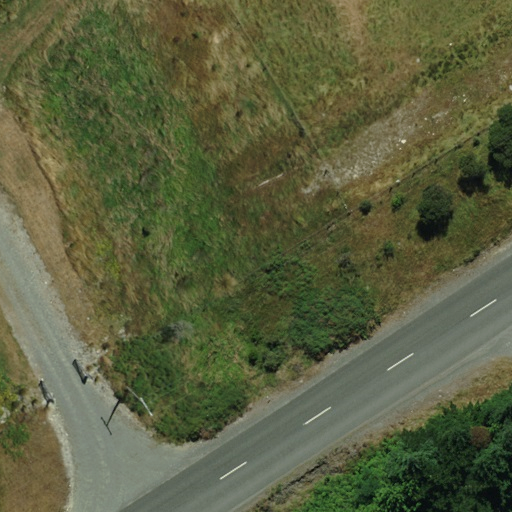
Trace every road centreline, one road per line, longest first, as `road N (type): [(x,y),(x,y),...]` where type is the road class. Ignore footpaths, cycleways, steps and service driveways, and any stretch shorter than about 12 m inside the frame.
road 1 (unclassified): [(511,293),(170,511)]
road 2 (track): [(0,245),(134,511)]
